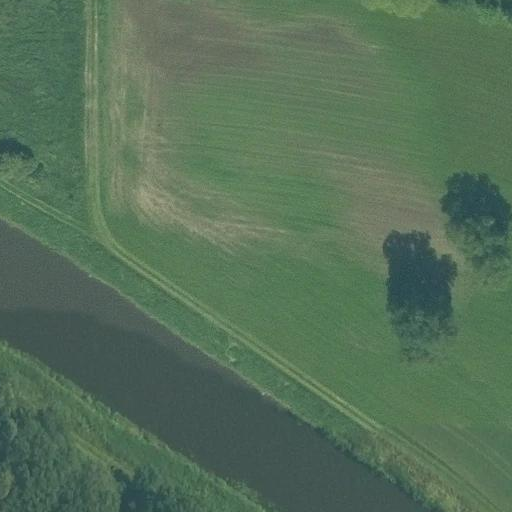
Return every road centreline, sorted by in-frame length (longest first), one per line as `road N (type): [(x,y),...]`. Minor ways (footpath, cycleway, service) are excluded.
road 1 (track): [(0,373),(198,511)]
road 2 (track): [(87,227),(89,0)]
